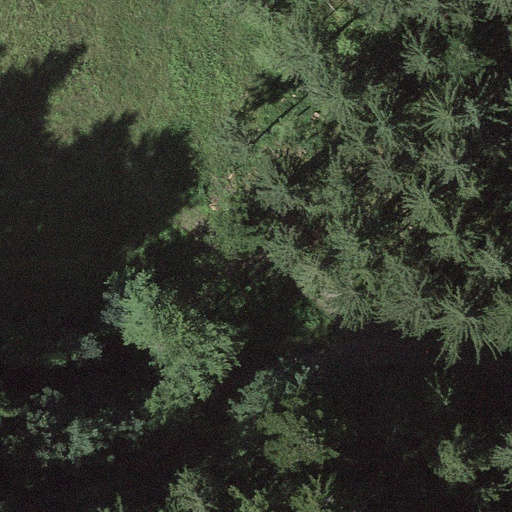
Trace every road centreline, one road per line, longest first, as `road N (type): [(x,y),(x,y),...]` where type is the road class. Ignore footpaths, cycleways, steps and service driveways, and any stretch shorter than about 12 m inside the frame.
road 1 (track): [(511,357),(353,353),(244,377),(113,473)]
road 2 (track): [(0,508),(30,509),(113,473)]
